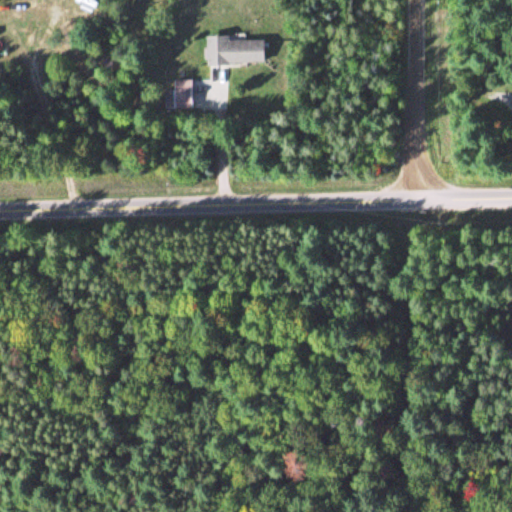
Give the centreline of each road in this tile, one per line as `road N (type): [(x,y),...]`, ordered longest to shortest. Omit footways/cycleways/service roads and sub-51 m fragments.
road 1 (residential): [(418,203),(0,214)]
road 2 (residential): [(418,203),(417,0)]
